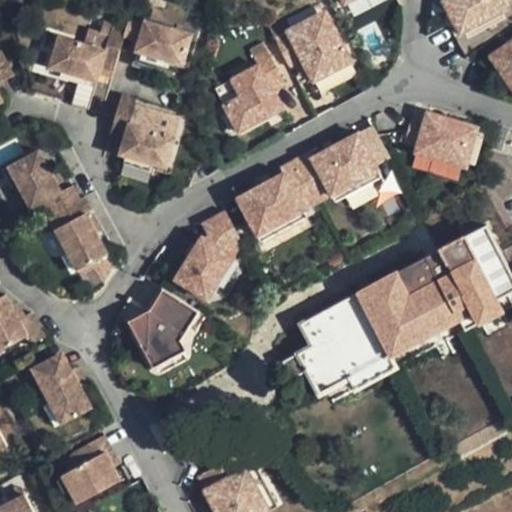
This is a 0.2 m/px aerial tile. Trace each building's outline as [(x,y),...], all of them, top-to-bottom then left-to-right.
[(511,5),(508,0),(445,0),(444,1),(462,34),(511,6),(511,5)] [(105,67),(118,71),(127,37),(131,25),(109,19),(105,33),(115,36),(110,54),(65,41),(57,69),(78,75),(101,82),(105,67)] [(314,19),(284,34),(299,63),(306,77),(320,70),(325,78),(348,66),(331,30),(322,35),(314,19)] [(146,25),(132,21),(131,25),(127,37),(140,42),(146,25)] [(146,25),(140,42),(136,55),(158,61),(187,70),(197,35),(147,21),(146,25)] [(284,34),(272,41),(287,69),(299,63),(284,34)] [(511,40),(493,53),(511,81),(511,40)] [(284,85),(265,49),(251,57),(255,65),(269,92),(284,85)] [(19,74),(7,51),(0,54),(0,73),(5,82),(19,74)] [(158,61),(136,55),(132,69),(153,75),(158,61)] [(269,92),(255,65),(229,79),(239,97),(224,104),(239,134),(280,113),(269,92)] [(320,70),(306,77),(311,85),(325,78),(320,70)] [(92,113),(101,82),(78,75),(69,105),(92,113)] [(125,98),(119,120),(116,128),(134,133),(136,126),(142,103),(125,98)] [(431,108),(429,118),(421,143),(419,149),(470,164),(482,124),(431,108)] [(421,143),(429,118),(416,113),(407,139),(421,143)] [(136,126),(134,133),(127,157),(174,171),(183,139),(136,126)] [(353,131),(308,157),(329,193),(374,168),(353,131)] [(312,203),(329,193),(308,157),(304,150),(288,158),(312,203)] [(45,203),(63,194),(41,151),(8,167),(30,210),(45,203)] [(298,211),(312,203),(288,158),(274,166),(278,174),(298,211)] [(374,168),(329,193),(333,202),(378,176),(374,168)] [(298,211),(278,174),(234,198),(254,235),(298,211)] [(45,203),(53,218),(80,203),(84,202),(76,187),(63,194),(45,203)] [(80,203),(53,218),(61,233),(89,218),(80,203)] [(204,234),(201,238),(222,252),(239,243),(221,209),(197,222),(204,234)] [(303,218),(298,211),(254,235),(258,243),(303,218)] [(110,261),(89,218),(61,233),(83,276),(110,261)] [(511,287),(477,226),(395,272),(300,327),(310,345),(279,364),(289,381),(305,373),(319,399),(494,297),(511,287)] [(201,238),(198,235),(171,277),(203,298),(229,257),(222,252),(201,238)] [(197,313),(162,291),(149,312),(127,323),(150,370),(156,367),(178,356),(183,354),(178,343),(186,328),(197,313)] [(30,336),(20,317),(9,297),(0,302),(0,350),(1,352),(30,336)] [(494,297),(319,399),(325,409),(500,308),(494,297)] [(30,336),(32,339),(47,331),(35,309),(20,317),(30,336)] [(203,316),(197,313),(186,328),(194,333),(203,316)] [(47,331),(32,339),(33,342),(49,334),(47,331)] [(39,367),(56,400),(68,422),(95,408),(74,369),(70,372),(61,355),(39,367)] [(178,356),(156,367),(160,375),(182,364),(178,356)] [(68,422),(56,400),(46,405),(58,427),(68,422)] [(68,456),(77,472),(85,468),(102,459),(94,443),(68,456)] [(195,475),(203,489),(244,467),(246,465),(239,452),(195,475)] [(102,459),(85,468),(88,470),(103,462),(102,459)] [(103,462),(88,470),(97,488),(103,500),(119,491),(103,462)] [(251,462),(244,467),(268,511),(276,507),(251,462)] [(244,467),(203,489),(215,511),(268,511),(244,467)] [(88,470),(78,475),(61,484),(75,511),(78,511),(103,500),(97,488),(88,470)] [(34,511),(27,497),(0,511),(34,511)]
